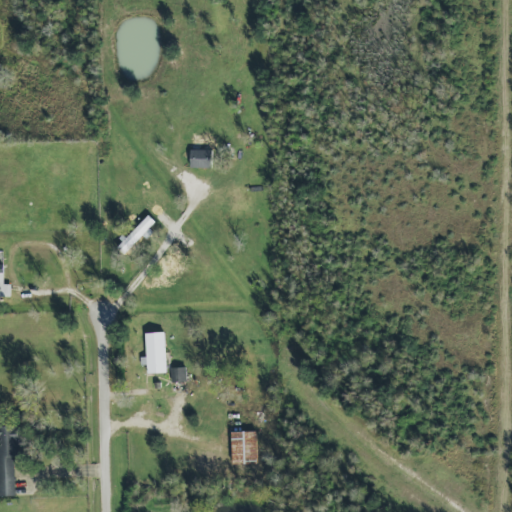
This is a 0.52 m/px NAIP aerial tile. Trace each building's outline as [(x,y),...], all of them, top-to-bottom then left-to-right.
[(189,168),(211,168),(212,150),(190,150),(189,168)] [(123,255),(139,237),(145,242),(157,228),(145,217),(116,248),(123,255)] [(146,374),(166,373),(164,332),(145,333),(146,374)] [(170,369),(171,383),(186,381),(185,367),(170,369)] [(0,496),(15,496),(14,456),(18,456),(17,427),(0,427),(0,496)] [(257,465),(256,432),(231,432),(231,465),(257,465)]
